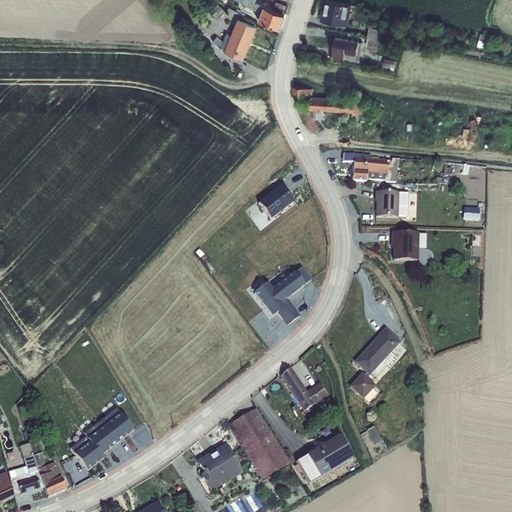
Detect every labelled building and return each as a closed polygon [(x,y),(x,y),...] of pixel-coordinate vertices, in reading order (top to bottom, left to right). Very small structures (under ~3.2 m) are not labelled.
[(236,0),(260,13),(257,20),(278,28),(283,14),(263,6),(254,0),(252,0),(236,0)] [(324,0),(320,20),(349,25),(352,6),(324,0)] [(275,1),(272,9),(285,13),(287,7),(286,6),(287,6),(275,1)] [(216,36),(212,41),(224,51),(223,51),(242,59),(256,27),(236,19),(230,35),(226,33),(222,41),(216,36)] [(368,36),(380,38),(391,41),(393,31),(370,27),(368,36)] [(380,38),(368,36),(366,47),(378,49),(380,38)] [(335,37),(332,61),(344,63),(344,59),(356,61),(357,59),(359,60),(360,55),(363,56),(365,43),(359,42),(359,41),(335,37)] [(384,59),(384,66),(397,68),(398,61),(384,59)] [(313,89),(293,87),(294,91),(296,102),(305,101),(304,109),(307,121),(312,133),(320,129),(315,119),(312,110),(353,112),(353,115),(364,115),(365,100),(354,99),(313,96),(313,89)] [(342,155),(342,163),(353,163),(351,181),(366,182),(366,180),(385,182),(385,183),(395,183),(397,167),(398,167),(398,160),(391,159),(391,162),(388,161),(370,159),(370,156),(342,155)] [(437,178),(436,184),(442,184),(442,183),(448,183),(448,176),(452,176),(452,169),(444,169),(444,179),(437,178)] [(256,208),(270,224),(292,207),(279,190),(256,208)] [(374,193),(374,202),(375,202),(375,218),(397,218),(408,218),(408,209),(408,193),(398,193),(374,193)] [(466,210),(466,221),(483,221),(483,213),(478,213),(478,210),(481,210),(481,205),(466,205),(466,210)] [(391,233),(390,249),(393,249),(392,261),(417,262),(418,234),(391,233)] [(268,283),(254,294),(272,318),(278,314),(287,327),(300,317),(287,300),(306,286),(305,285),(311,280),(302,268),(273,290),(268,283)] [(361,374),(348,388),(362,401),(375,387),(366,378),(368,377),(370,375),(375,379),(386,367),(382,363),(400,343),(385,329),(353,363),(365,374),(363,376),(361,374)] [(290,368),(279,377),(303,413),(314,405),(314,406),(327,397),(319,384),(306,392),(290,368)] [(256,409),(227,426),(260,480),(289,464),(256,409)] [(87,437),(71,450),(89,472),(105,459),(103,457),(134,432),(116,410),(85,434),(87,437)] [(373,427),(366,431),(374,446),(382,442),(373,427)] [(306,457),(296,463),(309,484),(319,478),(319,479),(352,459),(339,436),(306,456),(306,457)] [(25,468),(7,473),(14,498),(20,496),(39,491),(39,490),(43,489),(38,478),(37,471),(36,468),(32,456),(28,445),(19,448),(25,468)] [(225,445),(196,462),(203,474),(200,476),(210,493),(242,474),(225,445)] [(32,456),(36,468),(41,466),(38,460),(43,458),(42,454),(32,456)] [(54,463),(37,471),(38,478),(43,489),(46,498),(65,490),(60,478),(54,463)] [(0,504),(13,498),(5,473),(0,475),(0,504)] [(160,511),(156,503),(140,511),(160,511)]
